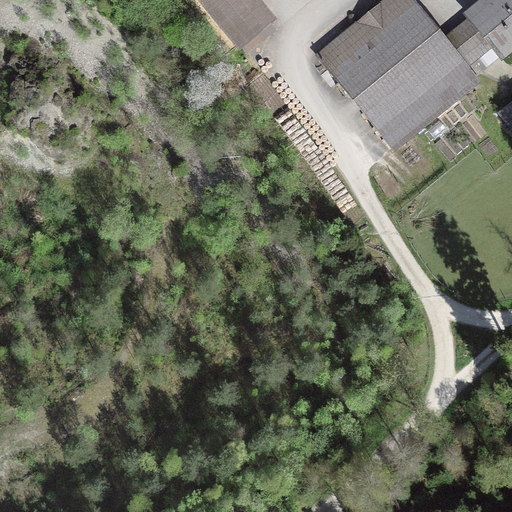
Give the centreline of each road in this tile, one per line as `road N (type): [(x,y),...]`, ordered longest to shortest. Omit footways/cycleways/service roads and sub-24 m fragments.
road 1 (track): [(486,357),(276,60)]
road 2 (track): [(486,357),(325,511)]
